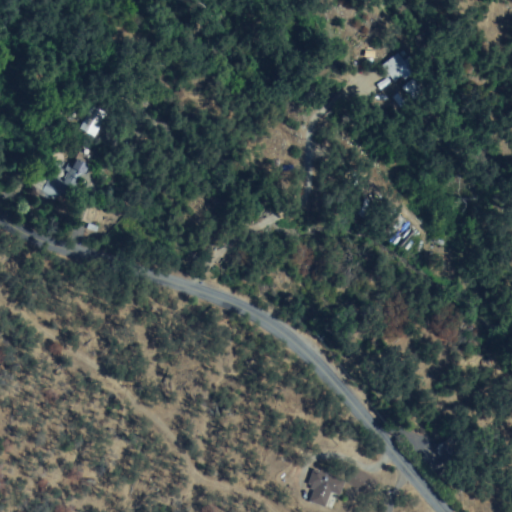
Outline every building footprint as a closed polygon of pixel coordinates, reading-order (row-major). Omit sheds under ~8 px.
[(396,92),(412,79),(418,87),(410,94),(413,98),(405,104),(399,94),(396,92)] [(424,440),(435,430),(441,437),(430,447),(424,440)] [(434,450),(445,441),(461,461),(451,470),(434,450)] [(308,500),(313,490),(304,486),(311,469),(344,483),(337,500),(327,496),(322,506),(308,500)] [(433,477),(441,469),(451,479),(443,487),(433,477)]
